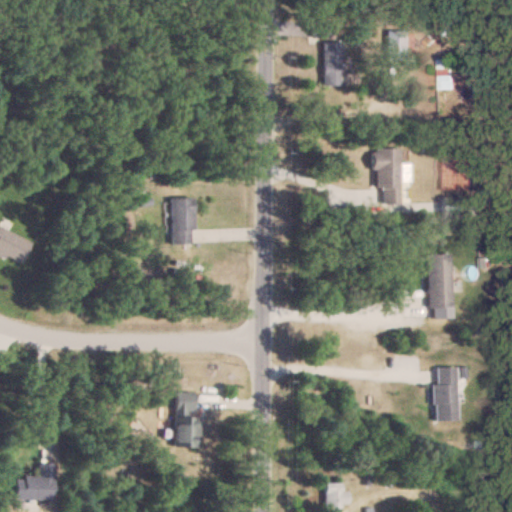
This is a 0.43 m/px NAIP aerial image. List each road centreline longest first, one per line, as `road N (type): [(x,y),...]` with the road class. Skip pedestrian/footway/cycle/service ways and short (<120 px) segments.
road 1 (residential): [(254,511),(258,0)]
road 2 (residential): [(253,340),(68,343),(0,327)]
